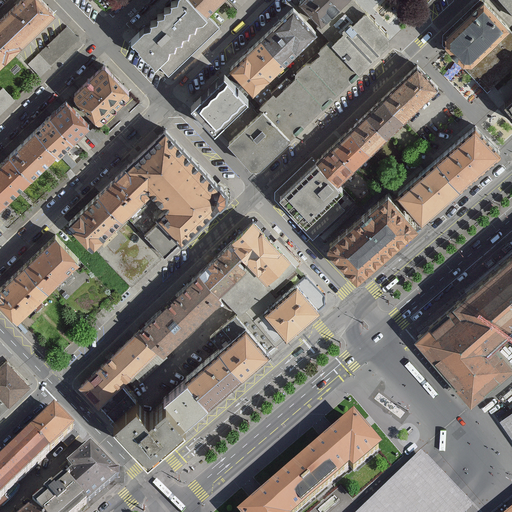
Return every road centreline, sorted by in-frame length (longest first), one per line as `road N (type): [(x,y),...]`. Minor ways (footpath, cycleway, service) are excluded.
road 1 (primary): [(511,171),(147,483)]
road 2 (primary): [(177,508),(511,220)]
road 3 (residential): [(166,102),(0,261)]
road 4 (residential): [(323,131),(463,0)]
road 5 (residential): [(54,384),(164,280)]
road 6 (residential): [(269,0),(166,102)]
road 7 (residential): [(0,138),(101,40)]
road 8 (residential): [(147,483),(54,384)]
road 9 (residential): [(164,280),(257,193)]
